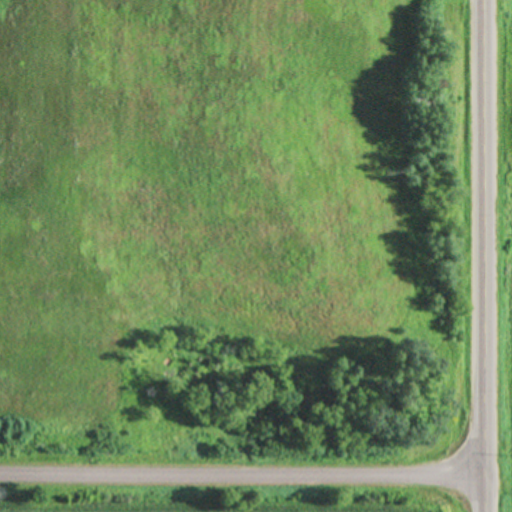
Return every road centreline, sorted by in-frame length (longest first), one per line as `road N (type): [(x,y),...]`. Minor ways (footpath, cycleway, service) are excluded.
road 1 (secondary): [(483,511),(483,0)]
road 2 (residential): [(483,468),(0,468)]
